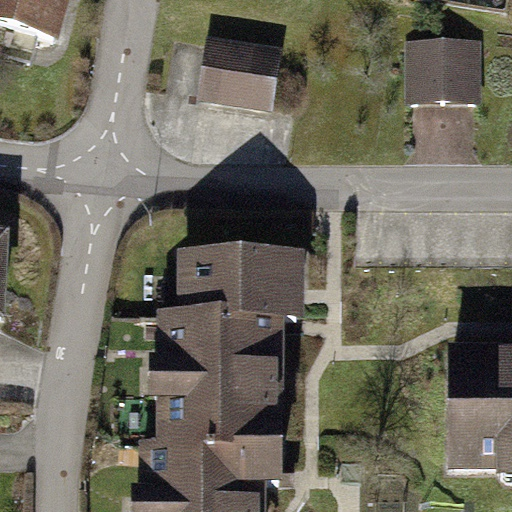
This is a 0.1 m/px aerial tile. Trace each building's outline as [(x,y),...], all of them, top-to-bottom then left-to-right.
[(0,0),(0,29),(57,46),(70,0),(0,0)] [(478,46),(415,47),(416,107),(479,106),(478,46)] [(282,62),(212,50),(203,101),(274,113),(282,62)] [(299,262),(189,261),(189,322),(170,322),(170,375),(189,375),(188,401),(279,402),(280,375),(280,324),(299,324),(299,262)] [(511,361),(455,361),(455,472),(511,472),(511,361)] [(279,402),(188,401),(169,401),(168,451),(152,451),(151,503),(171,503),(170,511),(261,511),(261,488),(283,489),(283,435),(278,435),(279,402)]
